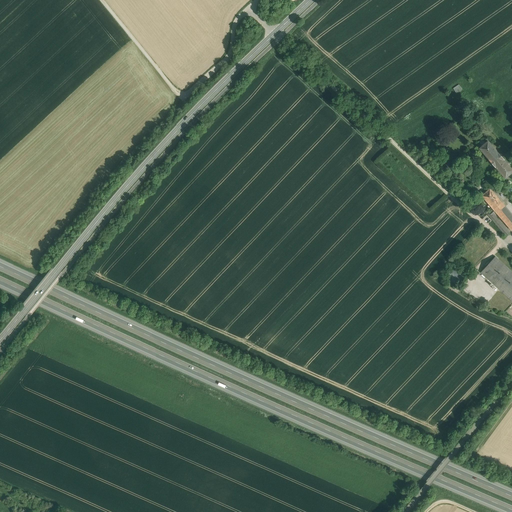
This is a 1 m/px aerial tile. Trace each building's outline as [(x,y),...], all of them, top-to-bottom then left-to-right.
[(459,84),(453,89),(456,93),(462,89),(459,84)] [(498,152),(488,141),(480,148),(489,159),(491,162),(500,154),(498,152)] [(504,159),(500,154),(491,162),(496,167),(496,166),(505,178),(511,171),(511,168),(504,159)] [(501,201),(490,188),(482,195),(493,208),(501,201)] [(511,213),(501,201),(493,208),(496,212),(511,230),(511,213)] [(493,208),(487,214),(507,236),(510,233),(495,215),(496,214),(495,213),(496,212),(493,208)] [(511,271),(495,257),(481,272),(511,300),(511,271)] [(463,279),(464,276),(463,272),(461,269),(458,268),(455,267),(452,268),(449,270),(447,272),(446,276),(447,279),(449,282),(452,284),(455,284),(459,284),(461,282),(463,279)]
